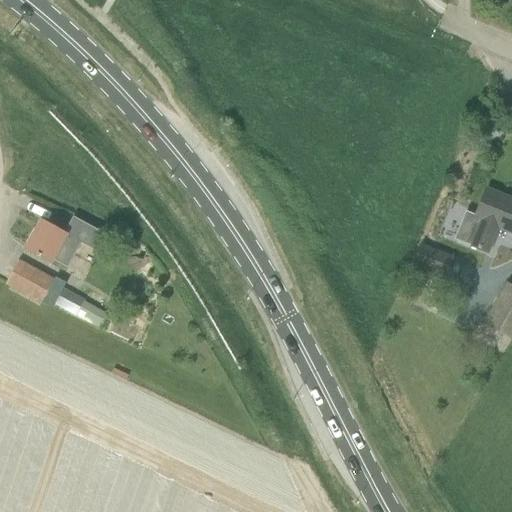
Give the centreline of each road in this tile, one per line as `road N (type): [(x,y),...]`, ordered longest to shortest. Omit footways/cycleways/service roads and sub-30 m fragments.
road 1 (primary): [(390,511),(247,252),(195,177),(108,78),(21,0)]
road 2 (unclassified): [(511,86),(462,26),(511,46)]
